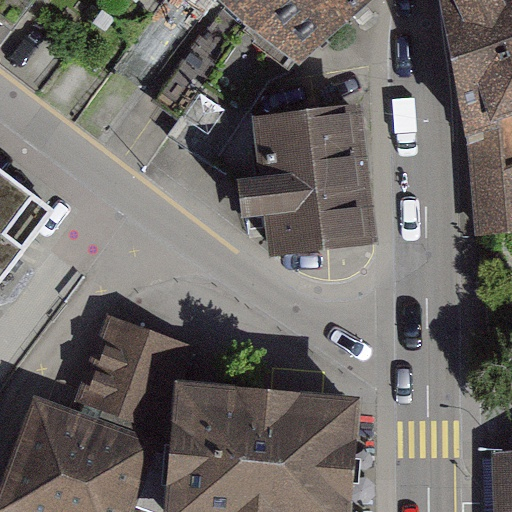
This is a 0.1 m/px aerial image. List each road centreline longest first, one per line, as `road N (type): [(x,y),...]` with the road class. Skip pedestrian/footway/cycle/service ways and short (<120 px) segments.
road 1 (residential): [(0,94),(293,301),(387,333),(429,332)]
road 2 (secondary): [(429,332),(419,0)]
road 3 (secondary): [(431,511),(429,332)]
